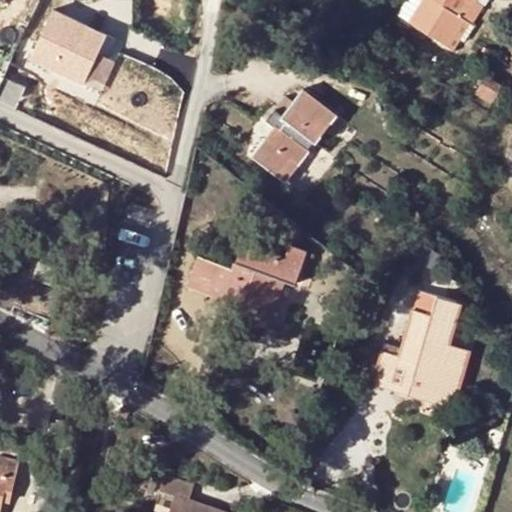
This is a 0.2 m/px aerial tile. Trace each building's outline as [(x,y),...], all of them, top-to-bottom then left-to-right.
[(467,18),(437,0),(424,0),(412,22),(450,47),(467,18)] [(477,2),(474,0),(437,0),(467,18),(477,2)] [(53,9),(31,58),(85,82),(107,33),(53,9)] [(474,23),(467,18),(450,47),(456,51),(474,23)] [(484,92),(501,104),(509,92),(491,80),(484,92)] [(340,115),(305,89),(286,114),(278,108),(269,119),(277,125),(283,130),(275,141),(268,136),(254,156),(281,176),(294,159),(302,164),(311,153),(311,149),(315,142),(319,143),(340,115)] [(498,108),(501,104),(484,92),(480,96),(498,108)] [(277,125),(268,136),(275,141),(283,130),(277,125)] [(288,183),(302,164),(294,159),(281,176),(288,183)] [(235,267),(221,263),(209,294),(244,307),(240,317),(263,325),(280,278),(286,280),(296,284),(309,250),(291,244),(286,256),(244,241),(235,267)] [(209,294),(221,263),(205,257),(194,288),(209,294)] [(41,260),(35,276),(56,283),(61,267),(41,260)] [(280,278),(263,325),(269,327),(286,280),(280,278)] [(459,301),(421,290),(416,309),(414,308),(400,355),(383,351),(375,380),(451,401),(466,349),(447,344),(459,301)] [(0,449),(0,471),(18,475),(23,455),(0,449)] [(18,475),(0,471),(0,511),(3,511),(5,501),(8,490),(14,492),(18,475)] [(196,485),(168,476),(163,492),(176,497),(171,511),(229,511),(192,501),(196,485)] [(8,490),(5,501),(12,501),(14,492),(8,490)]
